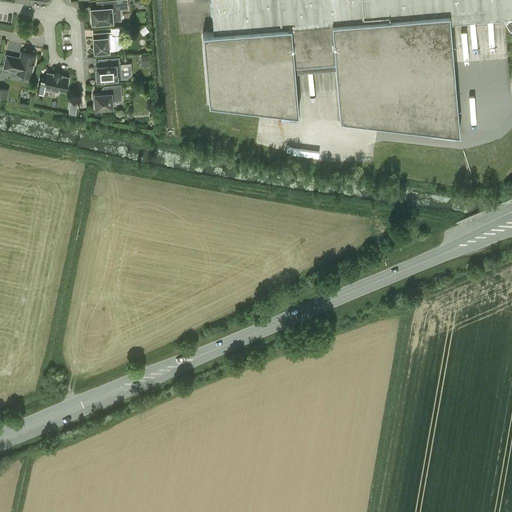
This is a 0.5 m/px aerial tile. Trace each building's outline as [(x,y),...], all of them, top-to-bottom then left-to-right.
[(111,9),(128,8),(127,0),(120,0),(96,2),(97,8),(91,9),(92,16),(90,17),(91,21),(92,22),(92,23),(112,21),(111,9)] [(458,133),(449,21),(511,15),(511,18),(506,21),(507,22),(508,25),(509,26),(510,28),(511,29),(511,0),(210,0),(213,32),(202,33),(208,102),(298,113),(294,71),(334,67),(339,118),(458,133)] [(95,52),(109,51),(123,49),(122,35),(125,34),(124,26),(110,27),(111,34),(107,34),(107,33),(99,33),(100,37),(93,38),(95,52)] [(31,76),(35,55),(21,52),(20,58),(6,55),(4,68),(17,71),(16,73),(31,76)] [(96,75),(96,77),(96,81),(101,80),(101,79),(117,78),(116,68),(120,68),(119,57),(107,58),(108,65),(96,66),(96,72),(96,73),(96,75)] [(67,79),(67,77),(61,76),(61,74),(54,72),(54,74),(47,73),(46,78),(39,77),(36,91),(43,92),(45,86),(50,87),(50,90),(58,91),(59,89),(65,90),(66,86),(67,86),(69,79),(67,79)] [(112,100),(121,99),(120,85),(108,86),(108,93),(94,94),(93,96),(93,99),(95,101),(95,108),(112,107),(112,100)] [(67,113),(75,114),(75,102),(68,102),(67,113)]
